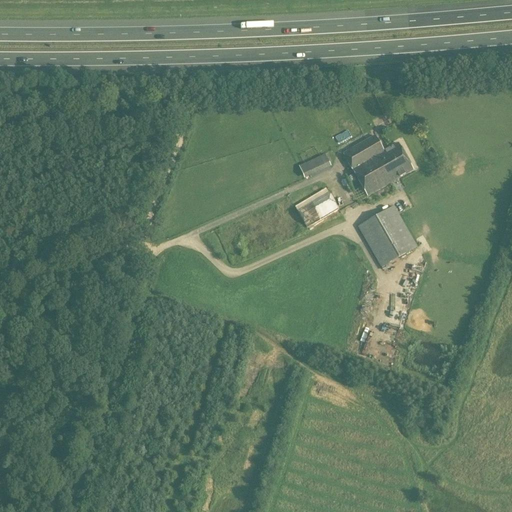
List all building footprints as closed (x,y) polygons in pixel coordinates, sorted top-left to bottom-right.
[(375,136),(343,154),(352,170),(367,196),(413,170),(398,144),(384,152),(375,136)] [(303,178),(331,168),(326,155),(299,165),(303,178)] [(307,229),(339,211),(326,189),(294,207),(307,229)] [(357,227),(381,269),(417,248),(393,207),(357,227)] [(404,330),(421,273),(404,268),(388,326),(404,330)]
